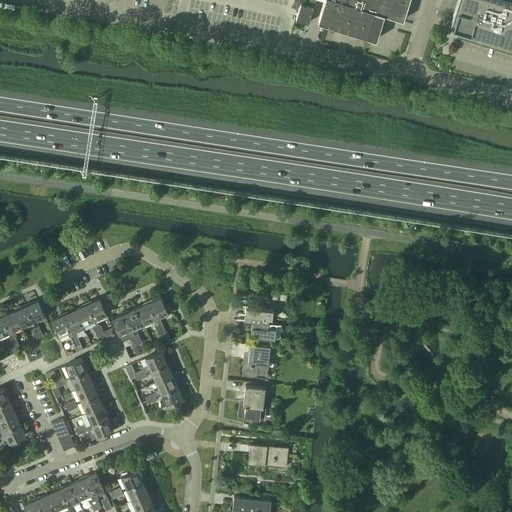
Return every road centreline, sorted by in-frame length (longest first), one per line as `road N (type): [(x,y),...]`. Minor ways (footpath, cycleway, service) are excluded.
road 1 (motorway): [(511,182),(0,104)]
road 2 (motorway): [(0,131),(511,209)]
road 3 (unclassified): [(408,74),(18,0)]
road 4 (residential): [(182,438),(202,408),(215,316),(204,298),(140,252),(117,253),(58,279)]
road 5 (residential): [(182,438),(148,430),(62,462)]
